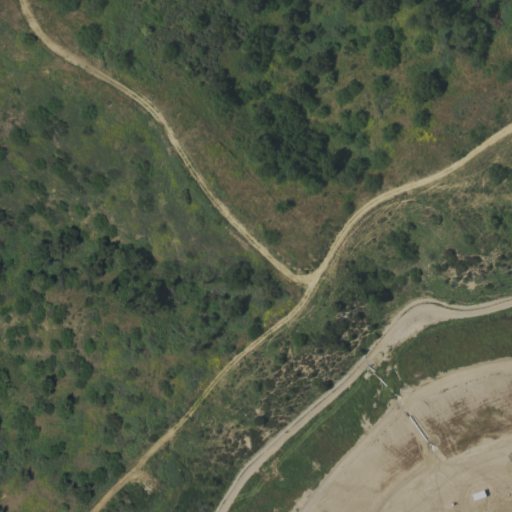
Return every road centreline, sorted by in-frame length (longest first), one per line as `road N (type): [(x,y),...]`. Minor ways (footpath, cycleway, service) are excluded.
road 1 (track): [(511,129),(433,176),(367,200),(321,282),(257,325),(149,435),(93,511)]
road 2 (track): [(12,0),(15,26),(51,71),(165,129),(303,294)]
